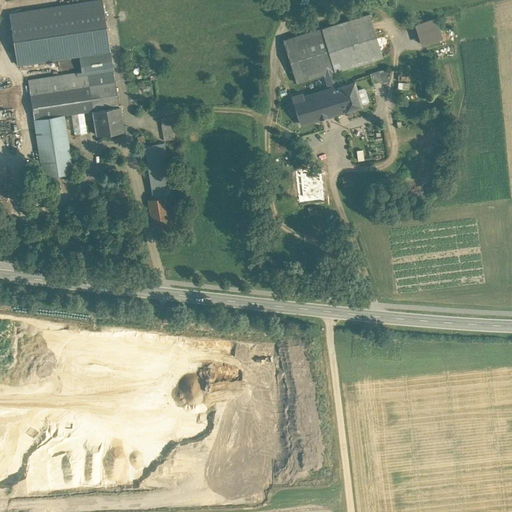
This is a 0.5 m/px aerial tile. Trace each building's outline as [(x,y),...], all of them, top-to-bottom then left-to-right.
[(102,0),(96,0),(9,13),(17,65),(79,55),(110,50),(102,0)] [(369,14),(321,28),(335,71),(382,57),(369,14)] [(436,17),(414,24),(421,45),(443,38),(436,17)] [(321,28),(283,40),(296,83),(323,74),(327,89),(328,88),(329,91),(304,99),(302,94),(292,97),(301,124),(346,110),(338,86),(339,86),(335,71),(321,28)] [(110,50),(79,55),(82,71),(113,66),(110,50)] [(82,71),(28,80),(34,120),(64,115),(71,114),(83,112),(93,110),(93,111),(119,106),(113,66),(82,71)] [(379,71),(370,73),(373,84),(382,81),(379,71)] [(441,80),(425,85),(427,91),(428,91),(429,94),(443,89),(441,80)] [(339,86),(338,86),(346,110),(361,106),(354,81),(339,86)] [(119,106),(93,111),(97,135),(123,131),(119,106)] [(83,112),(71,114),(74,135),(87,133),(83,112)] [(64,115),(34,120),(43,179),(73,174),(64,115)] [(171,117),(160,119),(164,140),(174,139),(171,117)] [(505,128),(488,120),(447,200),(464,208),(505,128)] [(164,142),(144,146),(153,200),(166,197),(173,196),(164,142)] [(357,150),(359,160),(365,159),(363,149),(357,150)] [(319,170),(296,173),(298,197),(322,195),(319,170)] [(343,186),(353,185),(352,175),(342,177),(343,186)] [(153,200),(148,201),(153,232),(171,229),(166,197),(153,200)]
